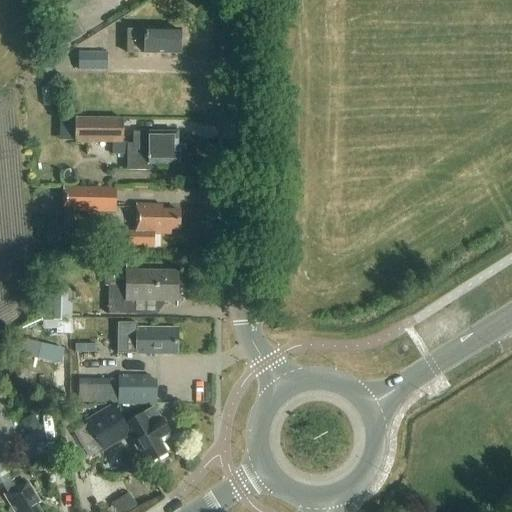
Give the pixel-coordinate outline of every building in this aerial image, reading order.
[(179,55),(179,33),(143,33),(143,31),(128,31),(128,54),(145,54),(145,55),(179,55)] [(108,72),(108,53),(79,53),(79,72),(108,72)] [(133,144),(128,144),(128,143),(124,143),(124,119),(76,119),(75,145),(113,145),(112,157),(128,157),(128,172),(151,172),(151,166),(179,166),(179,149),(178,149),(178,132),(150,132),(150,133),(133,133),(133,144)] [(116,214),(117,189),(63,189),(63,209),(74,209),(74,213),(116,214)] [(137,206),(137,232),(126,232),(125,247),(155,248),(155,235),(171,235),(171,230),(179,230),(179,212),(162,211),(162,206),(137,206)] [(178,272),(127,272),(103,272),(104,288),(109,288),(109,316),(135,316),(135,302),(178,302),(178,272)] [(54,294),(53,322),(71,323),(72,304),(68,304),(68,295),(54,294)] [(80,329),(102,328),(101,316),(79,317),(80,329)] [(178,355),(178,329),(137,329),(137,325),(117,325),(117,355),(137,355),(178,355)] [(58,388),(72,388),(69,335),(55,336),(58,388)] [(108,387),(108,405),(112,405),(113,404),(114,405),(157,406),(157,379),(106,380),(106,387),(108,387)] [(155,408),(130,423),(125,425),(114,405),(113,404),(112,405),(86,421),(104,452),(131,435),(149,465),(167,453),(160,441),(171,435),(155,408)] [(0,456),(0,485),(12,478),(0,456)] [(40,511),(37,505),(41,503),(28,482),(5,495),(15,511),(40,511)] [(110,505),(114,511),(128,511),(137,507),(130,494),(110,505)]
